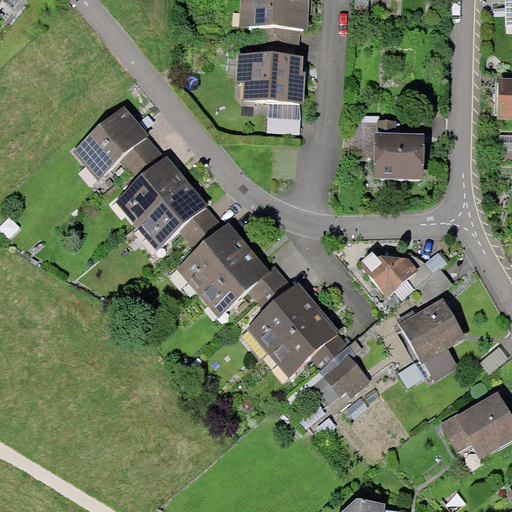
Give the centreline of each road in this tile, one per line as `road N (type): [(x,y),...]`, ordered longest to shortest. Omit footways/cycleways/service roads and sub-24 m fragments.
road 1 (residential): [(466,211),(316,230),(243,194),(83,0)]
road 2 (residential): [(467,0),(460,147),(466,211)]
